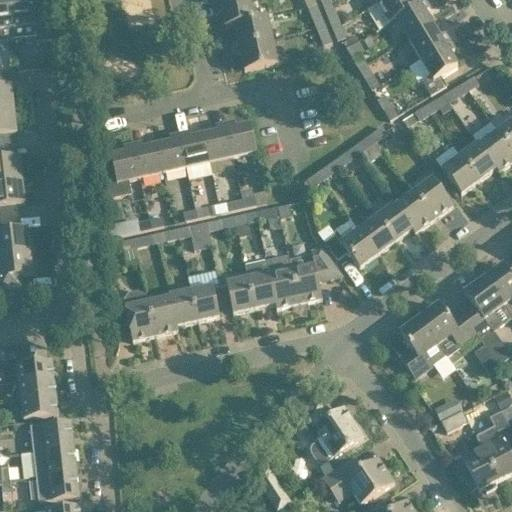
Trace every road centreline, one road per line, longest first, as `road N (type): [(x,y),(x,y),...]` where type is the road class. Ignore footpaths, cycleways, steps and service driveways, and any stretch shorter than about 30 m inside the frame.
road 1 (residential): [(65,319),(43,78)]
road 2 (residential): [(336,353),(358,325),(511,214)]
road 3 (residential): [(205,511),(336,353)]
road 4 (residential): [(111,511),(104,416),(82,388),(65,319)]
road 5 (residential): [(457,511),(394,413),(336,353)]
road 6 (residential): [(142,379),(308,344),(336,353)]
road 7 (residential): [(293,157),(277,84),(209,98)]
